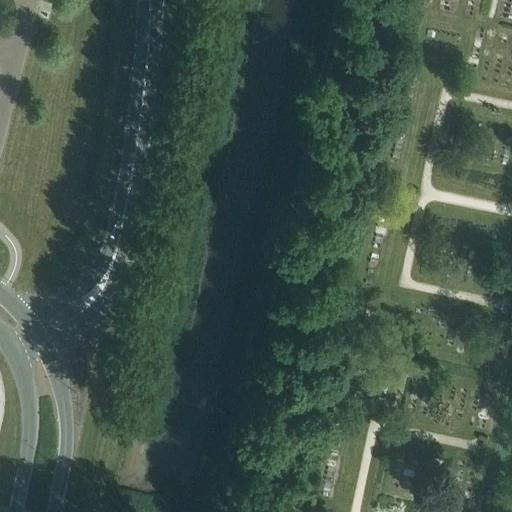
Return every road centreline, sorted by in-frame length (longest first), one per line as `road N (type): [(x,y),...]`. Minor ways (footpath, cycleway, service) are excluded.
road 1 (tertiary): [(106,282),(128,206),(147,0)]
road 2 (secondary): [(52,511),(65,420),(43,345)]
road 3 (secondary): [(11,355),(30,431),(15,511)]
road 4 (residential): [(0,119),(30,0)]
